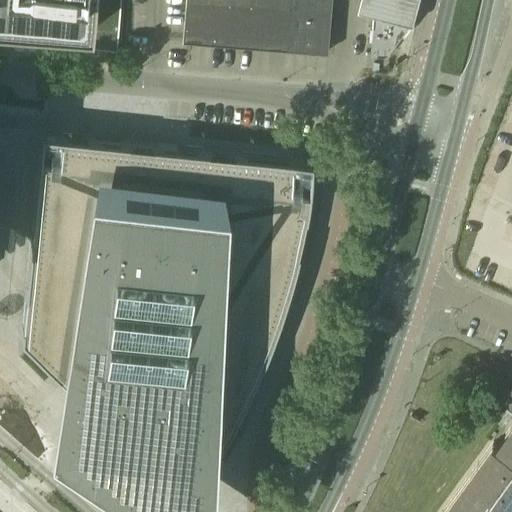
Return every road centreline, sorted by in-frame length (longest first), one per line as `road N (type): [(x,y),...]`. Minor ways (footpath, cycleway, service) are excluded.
road 1 (residential): [(418,123),(275,96),(0,77)]
road 2 (tertiary): [(386,264),(365,348),(300,511)]
road 3 (tertiary): [(321,511),(370,412),(418,275)]
road 4 (tertiary): [(418,275),(460,127)]
road 5 (tertiary): [(418,123),(386,264)]
road 6 (tertiary): [(460,127),(491,0)]
road 7 (tertiary): [(447,0),(418,123)]
